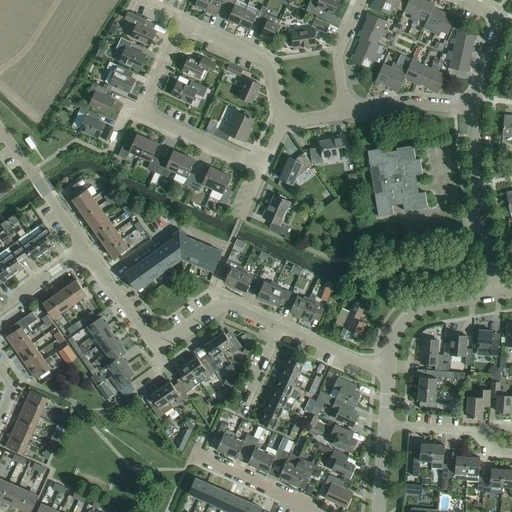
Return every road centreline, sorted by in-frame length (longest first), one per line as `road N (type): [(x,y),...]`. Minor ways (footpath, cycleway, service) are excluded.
road 1 (residential): [(389,366),(225,305),(159,341),(147,336),(85,248)]
road 2 (residential): [(142,108),(177,32),(192,26),(268,60),(282,120)]
road 3 (residential): [(492,294),(473,106)]
road 4 (residential): [(0,128),(85,248)]
road 5 (unclassified): [(378,511),(389,366)]
road 6 (unclassified): [(389,366),(397,331),(418,307),(492,294)]
road 7 (residential): [(263,166),(142,108)]
road 8 (unknown): [(106,277),(178,224),(222,222)]
road 9 (residential): [(344,111),(410,102),(473,106)]
road 10 (residential): [(316,511),(199,455)]
road 11 (residential): [(473,106),(495,13),(468,0)]
